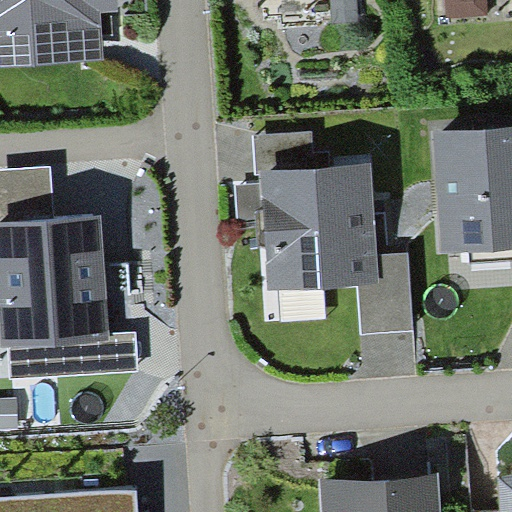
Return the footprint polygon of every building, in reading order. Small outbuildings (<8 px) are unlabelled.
[(0,0),(0,66),(104,59),(100,12),(119,10),(118,0),(0,0)] [(146,0),(118,0),(119,10),(147,9),(146,0)] [(357,0),(330,0),(332,22),(359,19),(357,0)] [(487,0),(445,0),(447,17),(488,15),(487,0)] [(511,248),(511,124),(432,130),(440,253),(511,248)] [(314,154),(313,131),(253,135),(255,175),(260,175),(260,171),(329,167),(328,153),(314,154)] [(358,284),(379,283),(377,255),(372,162),(329,167),(260,171),(260,175),(268,290),(358,284)] [(0,221),(56,217),(52,167),(0,170),(0,221)] [(0,221),(0,333),(1,350),(10,349),(109,342),(108,334),(100,214),(56,217),(0,221)] [(409,253),(377,255),(379,283),(358,284),(362,332),(413,329),(409,253)] [(136,332),(108,334),(109,342),(10,349),(12,379),(139,370),(136,332)] [(440,511),(438,472),(320,480),(322,511),(440,511)] [(511,511),(511,472),(498,473),(500,511),(511,511)] [(0,511),(137,511),(137,490),(0,497),(0,511)]
